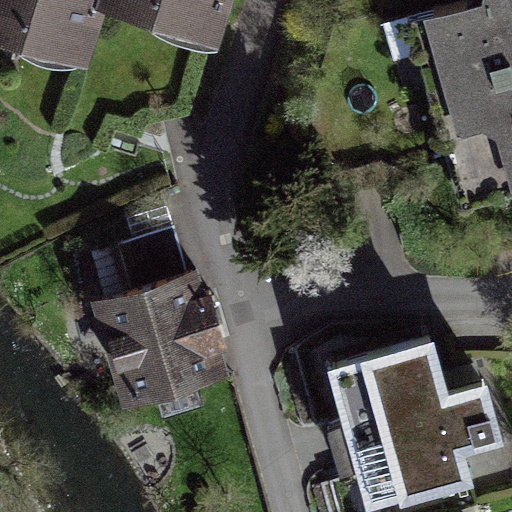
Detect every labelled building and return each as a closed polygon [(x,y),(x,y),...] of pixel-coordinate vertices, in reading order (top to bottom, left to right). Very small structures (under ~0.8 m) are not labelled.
[(0,0),(0,76),(79,99),(107,0),(0,0)] [(213,67),(231,0),(112,0),(102,37),(213,67)] [(511,0),(414,0),(407,2),(465,194),(511,176),(511,0)] [(213,353),(172,224),(118,241),(128,273),(92,284),(123,381),(213,353)] [(429,328),(329,356),(368,493),(466,466),(458,435),(494,425),(480,374),(444,384),(429,328)]
